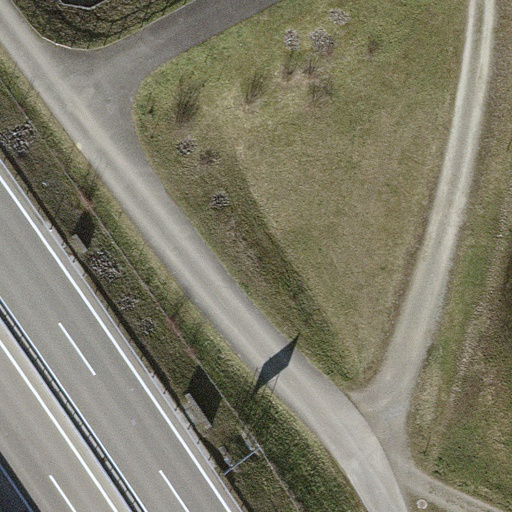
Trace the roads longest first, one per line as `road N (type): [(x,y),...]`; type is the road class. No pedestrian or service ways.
road 1 (track): [(0,9),(183,247),(364,459)]
road 2 (track): [(484,0),(454,195),(404,373),(364,459)]
road 3 (trunk): [(190,511),(0,234)]
road 4 (trunk): [(0,399),(77,511)]
road 5 (track): [(364,459),(487,511)]
